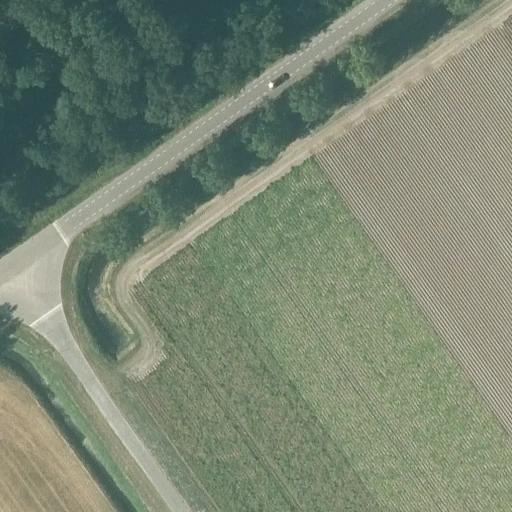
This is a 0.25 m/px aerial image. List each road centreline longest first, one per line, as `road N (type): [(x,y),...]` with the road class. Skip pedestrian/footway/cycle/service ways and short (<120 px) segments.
road 1 (unclassified): [(10,266),(388,0)]
road 2 (unclassified): [(10,266),(180,511)]
